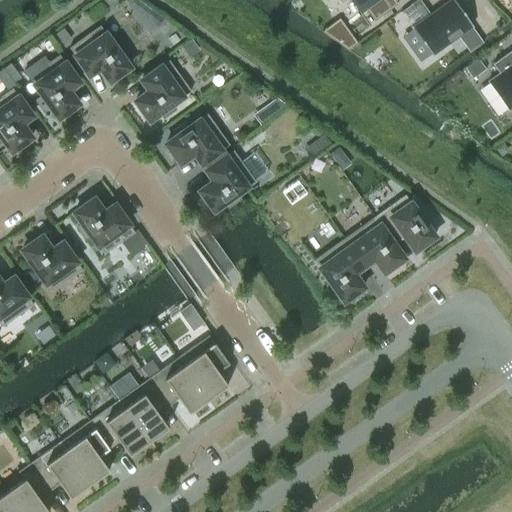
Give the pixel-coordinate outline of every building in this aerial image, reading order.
[(338,0),(341,3),(344,0),(351,0),(360,11),(364,8),(374,21),(390,9),(384,0),(338,0)] [(453,0),(449,0),(412,28),(412,29),(430,54),(431,55),(472,25),(453,0)] [(99,26),(69,48),(83,68),(88,75),(99,68),(109,81),(111,80),(112,80),(127,70),(127,69),(129,67),(99,26)] [(499,74),(489,82),(508,108),(511,105),(511,50),(492,64),(499,74)] [(45,56),(23,71),(58,118),(60,116),(61,117),(76,106),(75,106),(78,104),(68,90),(78,82),(73,75),(59,55),(49,62),(45,56)] [(477,58),(464,67),(472,79),(485,70),(477,58)] [(148,90),(134,101),(136,103),(135,104),(146,119),(147,118),(148,121),(159,113),(163,118),(175,109),(171,104),(190,91),(168,60),(148,75),(140,80),(148,90)] [(35,138),(18,115),(26,108),(12,88),(0,96),(4,102),(0,104),(0,141),(10,156),(35,138)] [(176,136),(165,144),(167,146),(166,146),(177,162),(177,161),(179,163),(193,154),(201,164),(208,159),(228,145),(206,114),(187,127),(184,122),(172,131),(176,136)] [(501,142),(493,147),(499,155),(505,151),(506,148),(501,142)] [(212,181),(198,191),(200,193),(200,194),(210,209),(211,208),(213,211),(224,203),(227,208),(239,199),(236,194),(255,181),(254,180),(267,171),(253,151),(240,161),(233,150),(212,165),(205,170),(212,181)] [(434,237),(404,195),(374,216),(389,237),(394,244),(404,237),(414,251),(416,249),(417,250),(432,239),(431,238),(434,237)] [(76,211),(73,212),(81,223),(76,227),(84,239),(89,235),(103,254),(120,242),(134,232),(119,212),(114,204),(103,212),(93,198),(91,200),(90,199),(75,210),(76,211)] [(403,258),(394,244),(389,237),(374,216),(343,238),(363,266),(373,259),(383,273),(386,271),(386,272),(401,261),(401,260),(403,258)] [(23,248),(21,250),(51,292),(81,270),(67,249),(61,242),(51,249),(41,236),(38,237),(23,247),(23,248)] [(353,273),(363,266),(343,238),(313,260),(343,302),(345,300),(346,301),(361,290),(360,289),(363,287),(353,273)] [(0,324),(2,326),(32,305),(18,284),(13,277),(2,284),(0,281),(0,324)] [(192,330),(201,323),(196,316),(186,322),(192,330)] [(208,335),(177,357),(208,400),(227,386),(212,364),(222,356),(211,340),(208,335)] [(177,357),(147,378),(163,400),(173,393),(178,400),(188,414),(208,400),(177,357)] [(147,378),(117,399),(148,443),(168,429),(153,407),(163,400),(147,378)] [(117,399),(88,420),(103,441),(113,434),(119,441),(129,456),(148,443),(117,399)] [(88,420),(58,442),(89,484),(108,470),(98,456),(93,448),(103,441),(88,420)] [(58,442),(29,463),(44,484),(54,477),(58,483),(59,484),(70,498),(89,484),(58,442)] [(23,479),(5,492),(18,511),(47,511),(39,499),(38,498),(34,492),(44,484),(29,463),(17,471),(23,479)] [(0,511),(18,511),(5,492),(0,495),(0,511)]
